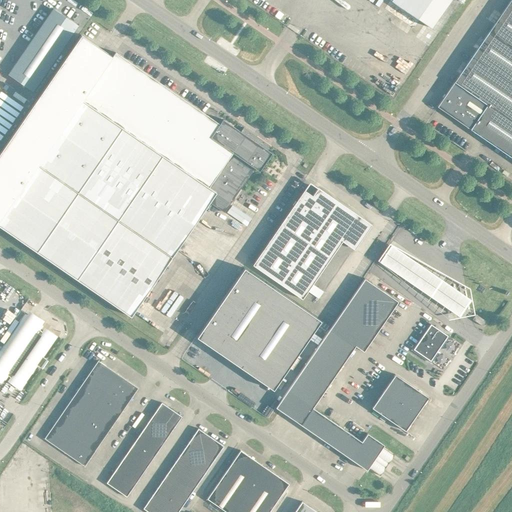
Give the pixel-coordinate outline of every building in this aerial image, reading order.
[(394,0),(418,16),(431,25),(448,0),(394,0)] [(511,0),(508,0),(488,29),(437,104),(511,155),(511,0)] [(53,6),(8,71),(33,88),(78,23),(53,6)] [(81,32),(0,149),(0,160),(12,169),(0,186),(14,197),(0,216),(0,223),(131,313),(177,247),(165,238),(185,208),(197,217),(209,199),(224,210),(270,143),(244,125),(241,129),(223,116),(220,121),(115,49),(113,54),(81,32)] [(368,219),(318,185),(306,201),(298,196),(252,262),(302,296),(342,238),(351,244),(368,219)] [(378,259),(460,316),(471,299),(389,242),(378,259)] [(244,265),(196,334),(273,387),(321,318),(244,265)] [(364,276),(330,326),(355,343),(364,349),(398,299),(364,276)] [(0,346),(0,373),(6,378),(9,373),(24,384),(27,380),(25,378),(31,370),(33,372),(36,367),(34,366),(53,337),(40,328),(43,323),(25,311),(0,346)] [(476,312),(472,317),(482,323),(486,318),(476,312)] [(431,321),(413,347),(430,358),(448,333),(431,321)] [(330,326),(319,342),(344,359),(355,343),(330,326)] [(319,342),(308,358),(333,376),(344,359),(319,342)] [(98,358),(44,436),(84,463),(138,385),(98,358)] [(308,358),(296,375),(321,392),(333,376),(308,358)] [(395,372),(383,388),(417,411),(428,395),(395,372)] [(276,405),(300,422),(313,405),(321,392),(296,375),(276,405)] [(417,411),(383,388),(372,405),(405,428),(417,411)] [(106,480),(126,494),(181,414),(161,400),(106,480)] [(300,422),(317,433),(329,416),(313,405),(300,422)] [(317,433),(333,445),(345,427),(329,416),(317,433)] [(143,506),(152,511),(175,511),(223,443),(198,426),(143,506)] [(333,445),(350,456),(361,439),(345,427),(333,445)] [(367,468),(368,465),(379,473),(394,452),(382,445),(384,442),(367,430),(350,456),(367,468)] [(207,496),(230,511),(266,511),(288,481),(240,447),(207,496)] [(301,499),(293,510),(295,511),(316,511),(318,510),(301,499)] [(61,511),(61,502),(1,506),(1,511),(61,511)]
